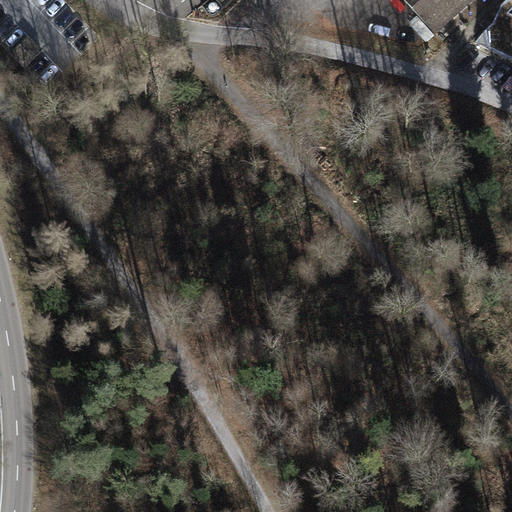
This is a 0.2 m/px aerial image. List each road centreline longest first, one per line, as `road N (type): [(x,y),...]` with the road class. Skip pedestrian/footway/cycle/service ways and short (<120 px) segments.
road 1 (track): [(185,31),(330,186),(511,423)]
road 2 (track): [(257,511),(54,171),(0,95)]
road 3 (unclassified): [(110,0),(128,16),(185,31),(325,46),(449,76),(511,106)]
road 4 (secondary): [(0,299),(9,342),(14,511)]
